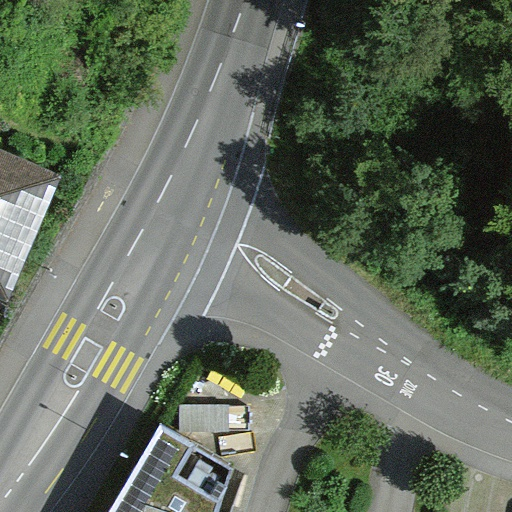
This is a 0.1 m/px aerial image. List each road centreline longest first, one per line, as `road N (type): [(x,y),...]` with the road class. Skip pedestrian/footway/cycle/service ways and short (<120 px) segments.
road 1 (secondary): [(0,481),(159,213)]
road 2 (secondary): [(159,213),(246,0)]
road 3 (residential): [(159,213),(225,243),(351,327)]
road 4 (residential): [(351,327),(278,511)]
road 5 (residential): [(351,327),(511,423)]
